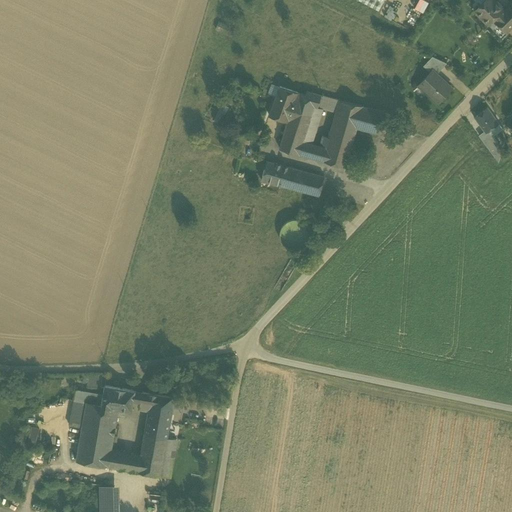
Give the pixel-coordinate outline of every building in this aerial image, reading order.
[(360,0),(378,10),(383,0),(360,0)] [(493,19),(502,10),(503,10),(493,0),(485,0),(474,12),(487,25),(493,19)] [(505,14),(504,12),(502,10),(493,19),(495,21),(494,21),(496,23),(505,14)] [(506,33),(511,26),(511,21),(505,14),(496,23),(506,33)] [(220,20),(216,30),(232,37),(236,27),(220,20)] [(446,63),(432,57),(423,66),(430,73),(432,70),(436,74),(446,63)] [(430,73),(413,91),(414,92),(419,86),(421,84),(427,90),(425,92),(437,104),(452,88),(436,74),(432,70),(430,73)] [(268,93),(276,96),(279,87),(271,84),(268,93)] [(419,86),(425,92),(427,90),(421,84),(419,86)] [(298,93),(279,87),(276,96),(268,115),(288,122),(298,93)] [(279,149),(309,157),(312,144),(311,144),(303,141),(314,106),(322,109),(337,113),(340,100),(306,91),(305,95),(298,93),(288,122),(279,149)] [(362,106),(340,100),(337,113),(330,138),(323,161),(345,167),(356,128),(362,106)] [(303,141),(311,144),(322,109),(314,106),(303,141)] [(383,112),(362,106),(356,128),(377,134),(383,112)] [(498,124),(487,108),(474,117),(484,131),(485,133),(488,131),(498,124)] [(498,124),(488,131),(492,136),(502,129),(498,124)] [(494,139),(492,136),(488,131),(485,133),(484,131),(479,134),(486,144),(498,160),(501,149),(494,139)] [(322,136),(319,146),(315,159),(323,161),(330,138),(322,136)] [(309,157),(315,159),(319,146),(312,144),(309,157)] [(261,180),(280,186),(286,166),(267,161),(261,180)] [(323,177),(286,166),(280,186),(318,196),(323,177)] [(89,383),(88,387),(101,386),(102,375),(84,374),(83,382),(89,383)] [(103,394),(93,393),(90,410),(117,415),(123,416),(124,410),(131,411),(133,401),(135,391),(105,386),(103,394)] [(76,461),(108,467),(111,450),(117,415),(90,410),(93,393),(76,390),(70,426),(82,428),(76,461)] [(135,391),(133,401),(140,403),(142,392),(135,391)] [(142,392),(140,403),(131,453),(128,471),(170,478),(184,399),(142,392)] [(31,426),(27,442),(37,444),(40,428),(31,426)] [(128,471),(131,453),(111,450),(108,467),(128,471)] [(99,488),(99,511),(119,511),(118,487),(99,488)]
